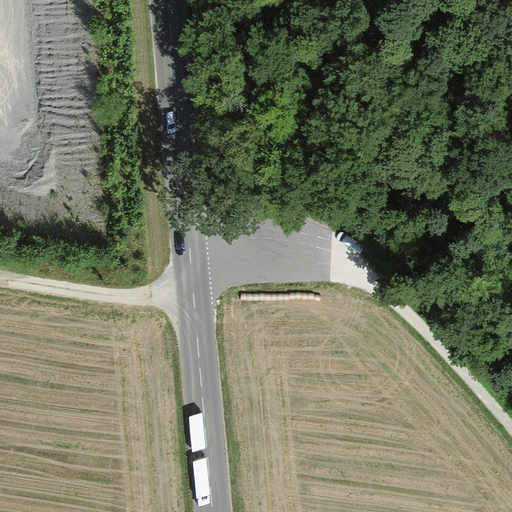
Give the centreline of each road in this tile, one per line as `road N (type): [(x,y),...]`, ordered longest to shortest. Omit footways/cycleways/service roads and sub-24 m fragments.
road 1 (tertiary): [(165,0),(214,511)]
road 2 (track): [(511,422),(367,279),(340,260),(270,245)]
road 3 (track): [(0,284),(195,306)]
